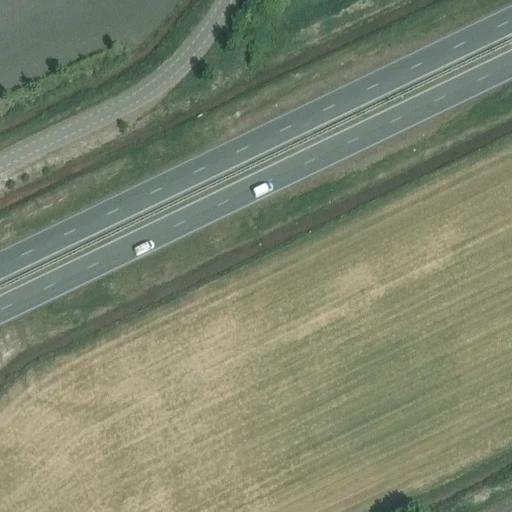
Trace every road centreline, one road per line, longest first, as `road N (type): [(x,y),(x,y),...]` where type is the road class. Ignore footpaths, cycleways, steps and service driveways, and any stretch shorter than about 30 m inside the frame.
road 1 (trunk): [(0,310),(511,64)]
road 2 (trunk): [(511,20),(0,266)]
road 3 (tertiary): [(0,168),(160,85),(222,0)]
